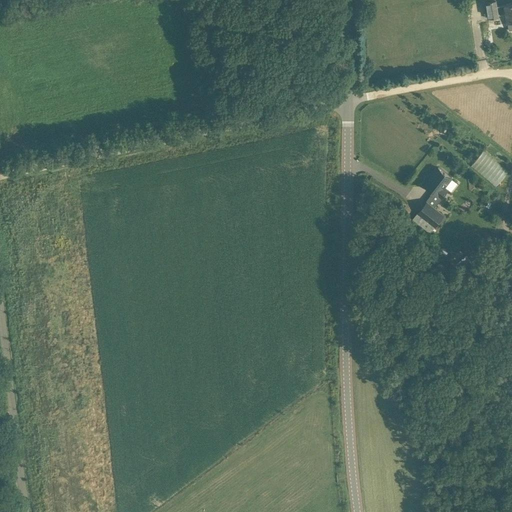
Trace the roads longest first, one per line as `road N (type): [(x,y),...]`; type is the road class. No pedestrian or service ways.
road 1 (tertiary): [(356,511),(345,354),(346,102)]
road 2 (unclassified): [(0,175),(346,102)]
road 3 (unclassified): [(28,511),(0,312)]
road 4 (unclassified): [(346,102),(511,69)]
